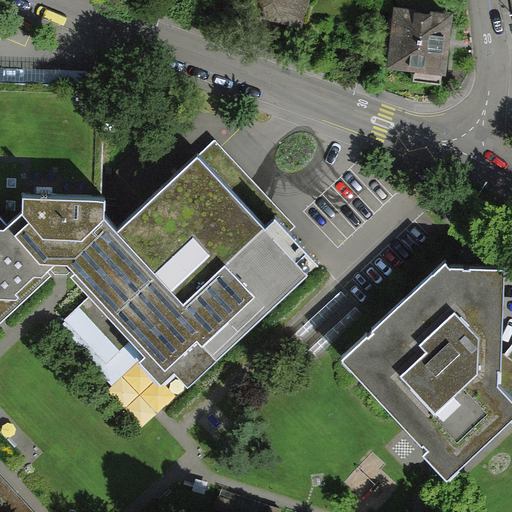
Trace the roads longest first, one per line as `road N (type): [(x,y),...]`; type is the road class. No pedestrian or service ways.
road 1 (residential): [(56,0),(469,154)]
road 2 (residential): [(484,0),(493,82),(469,154)]
